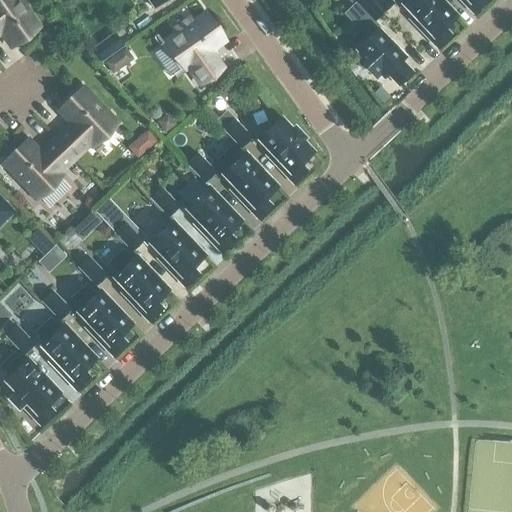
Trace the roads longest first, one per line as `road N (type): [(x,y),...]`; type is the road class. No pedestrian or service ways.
road 1 (residential): [(352,161),(16,484)]
road 2 (residential): [(511,11),(352,161)]
road 3 (residential): [(352,161),(238,0)]
